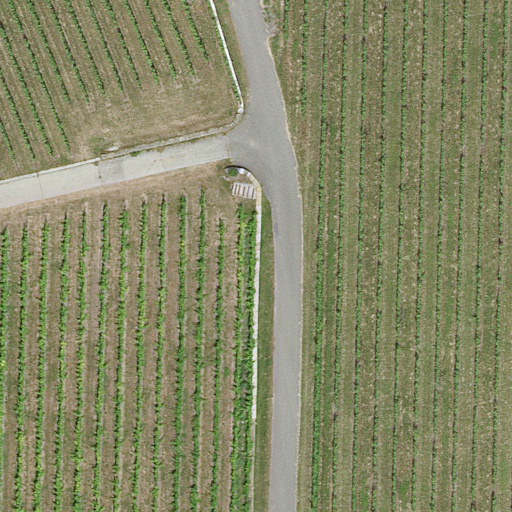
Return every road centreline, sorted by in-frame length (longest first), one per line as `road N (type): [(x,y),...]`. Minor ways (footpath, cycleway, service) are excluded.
road 1 (track): [(282,511),(291,217),(239,0)]
road 2 (track): [(277,141),(0,198)]
